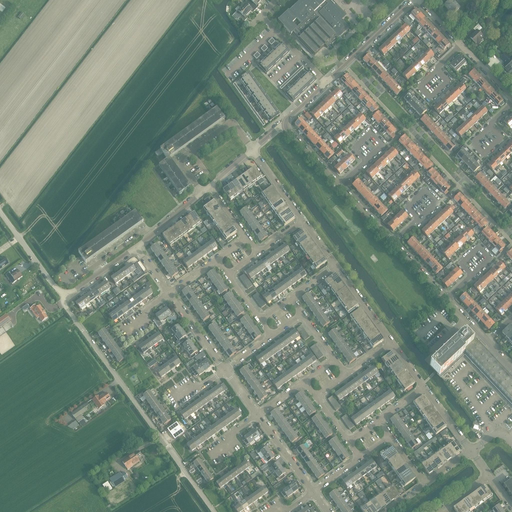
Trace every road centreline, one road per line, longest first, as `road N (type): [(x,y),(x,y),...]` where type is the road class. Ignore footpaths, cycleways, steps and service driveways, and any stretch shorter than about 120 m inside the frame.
road 1 (unclassified): [(213,511),(63,295)]
road 2 (residential): [(201,192),(181,157),(229,123),(252,149)]
